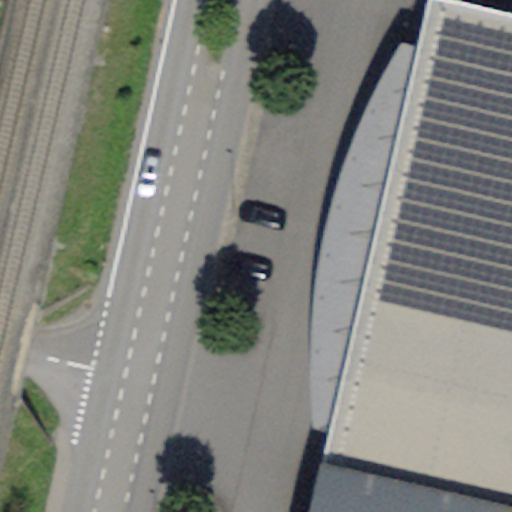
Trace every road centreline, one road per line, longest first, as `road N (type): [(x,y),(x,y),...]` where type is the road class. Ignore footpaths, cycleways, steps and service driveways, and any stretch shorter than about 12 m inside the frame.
road 1 (secondary): [(139,381),(220,0)]
road 2 (unclassified): [(139,381),(0,348)]
road 3 (secondary): [(110,511),(139,381)]
